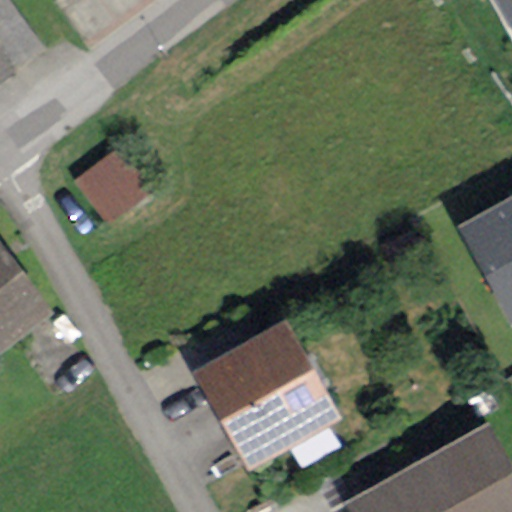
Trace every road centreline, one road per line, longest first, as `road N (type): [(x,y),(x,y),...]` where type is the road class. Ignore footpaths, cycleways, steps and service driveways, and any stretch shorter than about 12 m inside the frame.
road 1 (residential): [(0,156),(200,511)]
road 2 (residential): [(206,0),(0,156)]
